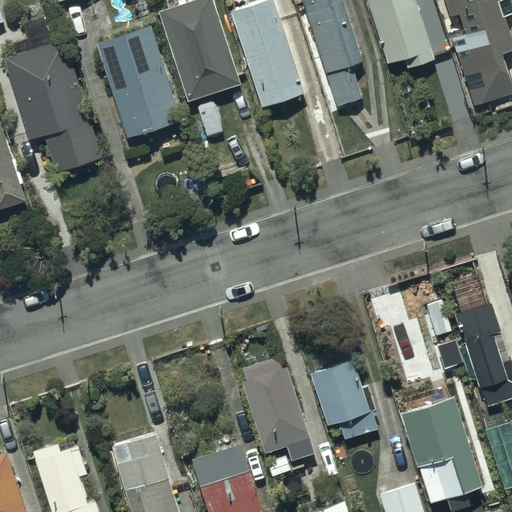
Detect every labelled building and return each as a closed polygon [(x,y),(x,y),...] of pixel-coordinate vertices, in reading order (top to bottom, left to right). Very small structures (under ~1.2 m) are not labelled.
[(213,0),(185,0),(157,9),(187,100),(240,83),(213,0)] [(298,93),(268,0),(261,0),(228,11),(258,106),(298,93)] [(363,60),(342,0),(302,0),(336,103),(361,95),(351,64),(363,60)] [(429,58),(411,0),(365,0),(384,62),(401,57),(404,66),(429,58)] [(511,0),(443,0),(449,15),(458,12),(464,30),(451,35),(474,104),(511,92),(511,89),(499,50),(511,45),(511,41),(504,16),(511,13),(511,0)] [(12,53),(0,56),(0,60),(24,138),(39,133),(51,171),(97,157),(60,38),(50,41),(43,17),(20,24),(26,43),(10,47),(12,53)] [(149,23),(92,41),(123,138),(179,120),(149,23)] [(0,206),(22,199),(17,183),(21,182),(13,157),(8,159),(0,135),(0,206)] [(495,329),(486,301),(450,312),(459,343),(461,342),(475,387),(478,386),(484,404),(511,395),(511,372),(507,358),(499,361),(489,331),(495,329)] [(279,366),(276,355),(241,368),(244,377),(239,379),(262,452),(284,445),(288,458),(311,451),(284,365),(279,366)] [(357,387),(348,359),(306,372),(323,424),(335,420),(341,438),(376,427),(363,385),(357,387)] [(484,486),(457,396),(403,413),(430,502),(447,497),(451,510),(471,504),(467,491),(484,486)] [(163,433),(114,448),(133,511),(185,511),(176,480),(173,480),(171,472),(175,471),(163,433)] [(99,511),(97,502),(88,504),(80,478),(89,475),(78,440),(59,446),(59,444),(31,453),(49,511),(99,511)] [(241,441),(193,457),(210,511),(258,511),(258,510),(263,509),(241,441)] [(0,511),(28,511),(8,452),(0,455),(0,511)] [(420,511),(412,484),(377,495),(382,511),(420,511)] [(344,511),(341,501),(304,511),(344,511)]
